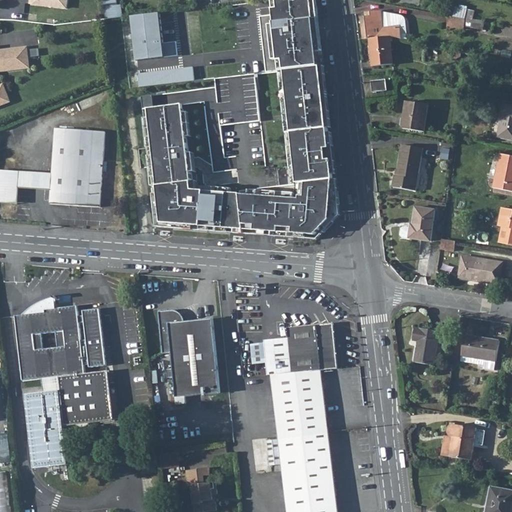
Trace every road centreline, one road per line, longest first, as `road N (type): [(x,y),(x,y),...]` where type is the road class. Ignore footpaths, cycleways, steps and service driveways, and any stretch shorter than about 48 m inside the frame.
road 1 (tertiary): [(367,283),(319,268),(0,242)]
road 2 (secondary): [(367,283),(334,0)]
road 3 (secondary): [(395,511),(367,283)]
road 4 (residential): [(367,283),(511,310)]
